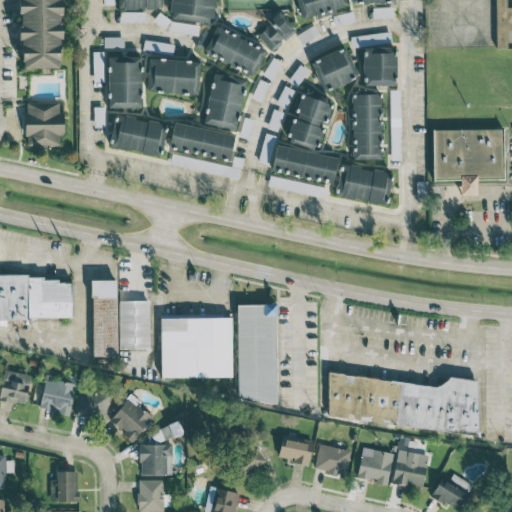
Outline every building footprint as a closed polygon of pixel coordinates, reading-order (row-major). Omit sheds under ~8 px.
[(59,0),(19,0),(20,51),(22,51),(22,68),(60,67),(59,0)] [(161,8),(160,0),(118,0),(118,9),(161,8)] [(171,0),(170,13),(212,18),(214,0),(171,0)] [(296,0),(301,19),(314,15),(315,18),(336,12),(335,7),(346,4),(345,0),(296,0)] [(373,18),(393,18),(392,7),(372,7),(373,18)] [(145,11),(120,12),(120,22),(145,21),(145,11)] [(257,35),(272,51),(295,30),(278,11),(267,21),(269,24),(257,35)] [(355,21),(352,11),(332,16),(335,26),(355,21)] [(199,25),(170,21),(169,31),(198,35),(199,25)] [(266,48),(216,25),(203,52),(253,75),(266,48)] [(318,34),(313,26),(297,34),(301,43),(318,34)] [(351,46),(391,43),(390,32),(350,35),(351,46)] [(124,37),(104,36),(104,47),(124,47),(124,37)] [(173,42),(143,41),(143,52),(173,53),(173,42)] [(355,71),(345,47),(310,61),(323,92),(350,81),(347,74),(355,71)] [(363,86),(396,85),(395,47),(362,47),(363,86)] [(103,81),(103,51),(93,51),(93,81),(103,81)] [(108,107),(140,108),(141,56),(109,56),(108,107)] [(147,92),(198,93),(199,60),(148,58),(147,92)] [(205,124),(236,129),(244,78),(213,73),(205,124)] [(401,160),(400,89),(390,90),(391,160),(401,160)] [(287,141),(315,149),(330,100),(302,91),(287,141)] [(351,94),(353,160),(381,159),(379,93),(351,94)] [(25,102),(26,146),(59,145),(59,136),(63,136),(63,111),(59,111),(59,102),(25,102)] [(104,107),(94,107),(94,126),(103,127),(104,107)] [(160,155),(165,122),(115,115),(110,147),(160,155)] [(234,134),(173,122),(168,148),(172,149),(169,165),(230,176),(233,164),(229,163),(234,134)] [(431,180),(459,180),(459,194),(475,193),(475,179),(503,179),(503,128),(431,128),(431,180)] [(274,140),(264,137),(257,162),(267,164),(274,140)] [(267,186),(328,198),(336,157),(276,145),(270,173),(267,186)] [(384,206),(391,174),(342,163),(335,195),(384,206)] [(71,276),(0,276),(0,322),(5,322),(5,317),(71,317),(71,276)] [(114,279),(91,279),(91,354),(114,354),(114,279)] [(147,300),(118,300),(118,347),(147,347),(147,300)] [(236,303),(235,400),(274,401),(275,303),(236,303)] [(230,376),(230,316),(159,316),(159,376),(230,376)] [(30,374),(4,369),(0,388),(0,399),(24,404),(30,374)] [(324,416),(474,434),(480,380),(446,377),(445,386),(330,373),(324,416)] [(75,384),(45,378),(38,408),(68,414),(75,384)] [(74,415),(105,418),(107,393),(77,389),(74,415)] [(130,395),(108,419),(132,441),(154,417),(130,395)] [(155,443),(181,433),(177,421),(151,431),(155,443)] [(278,456),(289,458),(288,462),(308,465),(312,442),(282,436),(278,456)] [(139,444),(140,475),(171,474),(171,443),(139,444)] [(350,450),(319,443),(313,469),(345,476),(350,450)] [(393,453),(373,449),(371,457),(361,455),(357,476),(376,480),(375,483),(386,485),(393,453)] [(422,487),(427,454),(396,450),(391,483),(422,487)] [(77,471),(56,471),(56,482),(51,482),(50,501),(77,501),(77,471)] [(472,485),(451,472),(442,487),(436,484),(430,494),(457,510),(472,485)] [(137,511),(163,511),(163,505),(170,505),(170,494),(163,494),(163,479),(137,479),(137,511)]
